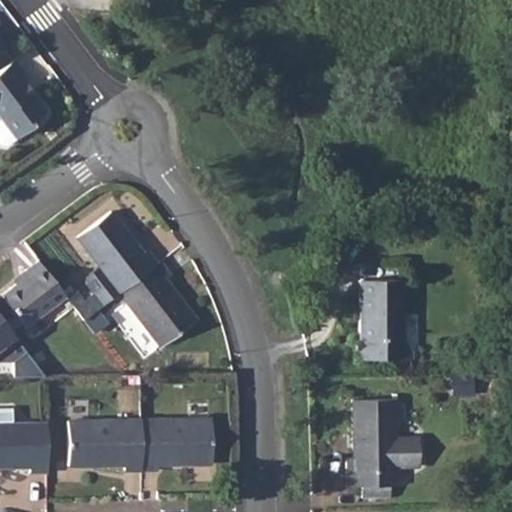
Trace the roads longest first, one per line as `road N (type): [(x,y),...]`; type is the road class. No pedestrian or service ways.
road 1 (residential): [(259,511),(257,366),(236,294),(196,226),(142,159)]
road 2 (residential): [(26,0),(109,107)]
road 3 (residential): [(102,150),(0,231)]
